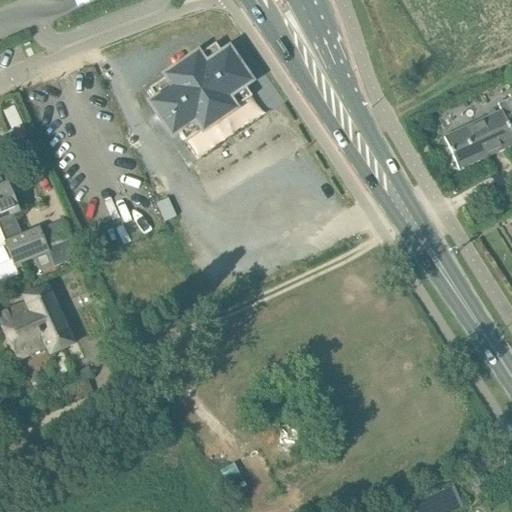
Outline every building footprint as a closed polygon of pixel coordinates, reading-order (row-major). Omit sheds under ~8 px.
[(168,81),(152,92),(158,102),(152,107),(173,138),(180,133),(187,143),(203,132),(204,133),(236,112),(234,110),(251,99),(244,89),(251,84),(229,53),(222,58),(216,48),(199,59),(198,58),(167,79),(168,81)] [(511,93),(507,96),(509,99),(497,105),(501,114),(445,140),(460,171),(511,146),(511,93)] [(39,227),(22,234),(15,218),(20,216),(8,186),(4,188),(1,180),(0,179),(0,230),(5,242),(4,242),(14,267),(34,258),(40,273),(80,258),(63,220),(41,230),(39,227)] [(161,211),(165,222),(177,217),(172,206),(161,211)] [(0,313),(0,321),(19,362),(47,349),(51,357),(75,346),(48,288),(24,300),(25,302),(0,313)] [(76,374),(80,383),(92,377),(89,369),(76,374)] [(244,487),(232,466),(220,473),(231,494),(244,487)]
